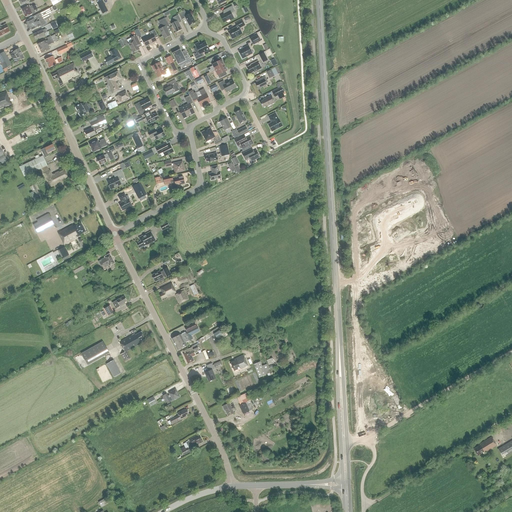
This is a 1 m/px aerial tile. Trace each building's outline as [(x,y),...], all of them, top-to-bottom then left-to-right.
[(25,17),(31,15),(33,14),(32,11),(34,10),(32,6),(30,8),(29,6),(27,7),(22,9),(25,17)] [(228,13),(220,17),(224,23),(230,20),(230,21),(234,19),(231,14),(235,12),(232,6),(226,10),(228,13)] [(27,20),(32,30),(40,26),(40,27),(47,24),(46,21),(51,18),(50,14),(52,13),(50,8),(33,17),(27,20)] [(189,26),(195,23),(191,14),(187,15),(185,11),(179,14),(182,20),(185,18),(189,26)] [(173,18),(175,22),(172,24),(176,33),(182,30),(179,23),(182,22),(178,15),(173,18)] [(170,28),(165,18),(159,21),(162,28),(159,30),(164,39),(170,36),(167,29),(170,28)] [(237,27),(228,32),(232,39),(242,34),(239,29),(245,26),(242,20),(235,24),(237,27)] [(0,26),(0,36),(9,32),(5,24),(0,26)] [(44,34),(47,32),(46,29),(42,31),(42,30),(33,34),(36,39),(39,38),(39,39),(45,36),(44,34)] [(142,40),(146,46),(156,41),(155,38),(158,37),(154,30),(149,33),(151,36),(142,40)] [(47,38),(48,40),(46,41),(45,41),(38,44),(42,53),(49,49),(48,46),(54,43),(54,42),(57,41),(55,35),(47,38)] [(250,39),(253,45),(261,41),(257,35),(250,39)] [(129,44),(133,53),(139,50),(137,45),(140,43),(136,36),(131,38),(132,42),(129,44)] [(209,49),(206,43),(200,46),(199,43),(195,45),(199,52),(194,55),(196,60),(204,56),(202,53),(209,49)] [(67,45),(57,50),(59,55),(69,50),(67,45)] [(248,46),(244,48),(239,51),(242,59),(252,53),(248,46)] [(117,48),(112,51),(114,55),(112,56),(114,62),(122,58),(117,48)] [(14,52),(10,54),(15,63),(19,61),(24,58),(19,49),(14,52)] [(185,60),(187,64),(191,62),(187,55),(183,57),(180,50),(173,54),(178,64),(185,60)] [(93,57),(91,51),(82,55),(85,61),(93,57)] [(11,65),(4,52),(0,54),(0,61),(6,71),(12,68),(10,66),(11,65)] [(264,52),(259,55),(263,63),(268,60),(264,52)] [(169,65),(174,62),(171,56),(165,59),(169,65)] [(54,65),(57,64),(62,62),(60,58),(55,60),(53,57),(51,58),(51,57),(45,60),(49,68),(54,66),(54,65)] [(218,58),(213,61),(214,63),(212,64),(215,70),(224,65),(221,60),(220,61),(218,58)] [(258,61),(253,64),(253,65),(247,68),(250,74),(254,72),(261,68),(258,61)] [(54,79),(57,78),(60,84),(63,83),(64,83),(79,75),(77,71),(76,71),(74,68),(76,68),(73,63),(56,71),(57,73),(52,75),(54,79)] [(152,67),(155,72),(163,68),(160,63),(152,67)] [(227,71),(224,65),(215,70),(219,79),(227,75),(225,71),(227,71)] [(196,66),(192,68),(197,77),(201,75),(196,66)] [(168,69),(164,71),(163,68),(155,72),(157,78),(163,75),(165,78),(171,75),(168,69)] [(184,73),(186,77),(188,76),(190,78),(193,77),(192,74),(190,70),(184,73)] [(266,72),(269,78),(275,76),(272,70),(266,72)] [(116,84),(117,84),(117,83),(117,82),(118,82),(117,81),(121,79),(118,72),(105,78),(113,94),(119,91),(116,84)] [(267,85),(266,83),(268,82),(265,77),(257,81),(258,82),(255,84),(258,89),(267,85)] [(172,94),(179,91),(178,91),(176,88),(178,86),(177,84),(175,80),(167,84),(169,84),(170,87),(163,90),(166,96),(172,93),(173,94),(172,94)] [(236,87),(233,81),(225,84),(224,81),(218,84),(221,90),(224,89),(226,92),(236,87)] [(209,88),(212,93),(218,89),(216,84),(209,88)] [(274,97),(278,96),(279,100),(285,97),(283,93),(284,93),(281,87),(272,92),(274,97)] [(201,96),(206,105),(211,102),(204,89),(199,91),(201,96)] [(193,91),(189,93),(194,103),(197,101),(201,107),(206,105),(201,96),(198,97),(196,93),(194,94),(193,91)] [(0,109),(11,105),(6,93),(6,92),(2,93),(0,93),(0,109)] [(128,97),(126,92),(118,95),(121,101),(128,97)] [(188,104),(184,106),(189,116),(195,113),(190,104),(193,103),(189,96),(185,98),(188,104)] [(275,103),(271,96),(265,98),(266,99),(260,102),(263,108),(266,106),(267,107),(275,103)] [(148,98),(139,103),(142,107),(137,110),(140,115),(145,112),(144,109),(152,105),(148,98)] [(98,103),(102,111),(106,108),(103,101),(98,103)] [(110,110),(118,106),(115,101),(107,104),(110,110)] [(81,117),(86,114),(86,113),(90,111),(89,109),(92,108),(90,104),(87,105),(86,103),(81,105),(81,104),(76,107),(75,107),(81,117)] [(189,116),(184,106),(179,109),(184,119),(189,116)] [(246,120),(243,114),(242,114),(240,110),(235,113),(237,117),(236,117),(240,124),(246,120)] [(154,115),(154,114),(152,115),(150,112),(144,115),(146,118),(143,120),(141,116),(135,119),(137,123),(143,120),(146,118),(149,124),(157,120),(157,119),(159,118),(156,114),(154,115)] [(282,126),(278,119),(275,113),(268,117),(271,121),(272,123),(268,125),(272,132),(282,126)] [(87,138),(98,134),(96,130),(105,126),(107,124),(103,114),(96,117),(98,120),(90,123),(92,128),(84,132),(86,135),(87,138)] [(218,123),(220,122),(222,126),(225,130),(231,127),(227,119),(227,118),(218,123)] [(126,121),(128,127),(134,124),(132,119),(126,121)] [(246,127),(238,131),(240,136),(248,131),(246,127)] [(148,133),(151,138),(154,136),(156,140),(165,135),(162,129),(156,132),(155,129),(148,133)] [(217,132),(217,133),(214,135),(210,129),(205,131),(204,131),(201,133),(203,136),(206,141),(212,138),(215,143),(221,140),(217,132)] [(137,148),(138,147),(142,145),(138,135),(132,137),(132,138),(137,148)] [(237,145),(240,144),(244,151),(239,153),(251,147),(250,145),(253,144),(250,137),(246,139),(244,135),(235,140),(237,145)] [(99,143),(98,140),(95,142),(90,144),(90,145),(93,151),(93,152),(97,150),(98,150),(101,149),(100,148),(103,147),(107,145),(105,139),(100,141),(101,142),(99,143)] [(159,154),(163,152),(165,156),(173,151),(170,145),(168,147),(166,143),(156,148),(159,154)] [(55,150),(53,145),(45,148),(41,150),(45,158),(49,156),(48,154),(55,150)] [(220,146),(222,156),(229,155),(227,145),(220,146)] [(105,151),(106,154),(104,156),(104,155),(100,157),(97,159),(99,165),(103,163),(104,163),(107,162),(106,160),(110,159),(110,160),(114,159),(111,152),(115,150),(114,147),(105,151)] [(154,155),(151,149),(142,154),(145,160),(154,155)] [(252,149),(248,151),(242,154),(245,160),(249,158),(252,164),(256,162),(255,159),(260,157),(257,151),(254,152),(252,149)] [(207,161),(208,161),(209,162),(218,160),(216,153),(207,155),(207,156),(205,157),(207,161)] [(41,168),(47,166),(43,156),(20,167),(24,176),(41,168)] [(240,163),(236,157),(231,159),(234,166),(240,163)] [(173,164),(175,173),(184,171),(182,162),(173,164)] [(52,175),(50,170),(49,171),(47,166),(41,168),(51,187),(57,184),(56,182),(62,179),(63,180),(67,178),(64,170),(59,172),(59,171),(52,175)] [(219,172),(218,166),(211,167),(212,173),(209,174),(211,181),(221,178),(220,172),(219,172)] [(110,190),(121,185),(119,180),(124,177),(121,170),(113,174),(114,173),(116,178),(107,182),(109,186),(108,186),(110,190)] [(174,179),(174,181),(170,182),(171,186),(173,188),(175,188),(176,188),(178,187),(179,185),(184,183),(183,177),(174,179)] [(132,187),(138,199),(139,199),(145,196),(139,183),(132,187)] [(34,184),(30,187),(32,192),(33,192),(34,191),(37,199),(37,200),(37,201),(41,199),(34,184)] [(121,201),(122,201),(122,203),(119,204),(123,211),(132,206),(128,200),(124,194),(119,197),(121,201)] [(37,233),(54,224),(49,216),(33,225),(37,233)] [(160,226),(162,231),(170,227),(167,222),(160,226)] [(65,245),(78,238),(77,237),(81,235),(80,234),(85,231),(81,224),(76,226),(76,225),(73,227),(73,225),(58,233),(65,245)] [(144,247),(155,241),(151,232),(139,238),(141,242),(137,244),(139,248),(143,246),(144,247)] [(62,259),(68,255),(64,247),(58,251),(62,259)] [(46,264),(58,258),(56,254),(44,259),(46,264)] [(105,258),(101,260),(98,262),(101,266),(104,265),(105,267),(109,265),(109,266),(115,263),(110,254),(104,257),(105,258)] [(75,274),(84,269),(81,264),(72,268),(75,274)] [(160,272),(152,275),(153,278),(152,278),(154,281),(155,281),(159,280),(160,281),(164,279),(163,277),(162,278),(162,277),(166,275),(167,277),(171,275),(167,268),(163,270),(164,271),(160,273),(160,272)] [(162,294),(159,295),(161,300),(166,297),(167,298),(176,294),(171,284),(160,289),(162,294)] [(194,296),(198,294),(194,285),(189,287),(194,296)] [(187,300),(183,291),(184,291),(183,289),(180,290),(180,292),(174,295),(179,304),(187,300)] [(120,307),(124,304),(124,303),(127,301),(124,296),(113,303),(116,309),(120,307)] [(114,313),(110,306),(104,309),(108,316),(114,313)] [(186,332),(188,336),(196,332),(195,329),(194,328),(196,327),(194,323),(184,328),(186,332)] [(215,334),(224,328),(222,325),(213,330),(215,334)] [(141,343),(141,342),(146,339),(141,332),(135,335),(135,334),(119,342),(125,352),(120,355),(124,362),(130,358),(126,352),(141,343)] [(177,350),(185,346),(184,343),(189,341),(188,341),(186,337),(187,337),(186,336),(184,333),(181,334),(181,335),(180,335),(171,339),(177,350)] [(107,341),(83,352),(89,364),(112,353),(107,341)] [(183,352),(184,354),(183,355),(188,364),(193,361),(191,357),(195,355),(194,354),(197,352),(196,351),(199,350),(197,348),(193,350),(191,348),(183,352)] [(206,359),(203,350),(198,352),(201,361),(206,359)] [(235,361),(230,363),(234,372),(240,369),(248,366),(243,355),(234,359),(235,361)] [(108,363),(115,377),(123,373),(116,359),(108,363)] [(260,362),(253,364),(259,378),(266,375),(260,362)] [(212,370),(214,369),(212,364),(206,366),(209,371),(205,373),(209,382),(215,379),(212,370)] [(180,397),(179,396),(179,395),(178,394),(178,393),(176,390),(172,392),(171,392),(170,392),(170,393),(169,393),(171,397),(169,398),(167,394),(163,396),(168,404),(171,402),(171,401),(173,400),(180,397)] [(147,400),(150,406),(157,403),(153,396),(147,400)] [(248,403),(248,402),(239,406),(243,414),(253,409),(250,403),(250,402),(248,403)] [(232,411),(235,410),(234,406),(231,407),(229,404),(222,407),(224,410),(227,416),(234,413),(232,411)] [(178,416),(169,420),(172,425),(181,420),(180,419),(186,416),(186,415),(189,414),(187,410),(185,411),(184,410),(177,413),(178,416)] [(189,447),(192,445),(195,444),(196,445),(203,442),(199,434),(195,436),(189,439),(189,441),(186,442),(189,447)] [(497,446),(491,437),(479,444),(480,445),(473,449),(478,456),(484,452),(485,454),(497,446)] [(503,458),(511,452),(511,440),(498,449),(503,458)] [(184,455),(190,452),(187,447),(185,448),(185,447),(180,449),(184,455)] [(98,502),(101,507),(108,503),(105,498),(98,502)]
